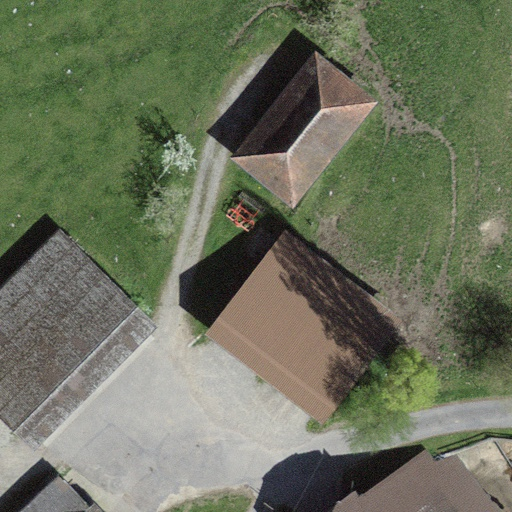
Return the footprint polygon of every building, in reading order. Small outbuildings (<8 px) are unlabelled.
[(303,26),(218,133),(319,214),(404,108),(303,26)] [(60,241),(0,301),(0,403),(20,424),(132,311),(60,241)] [(288,241),(225,320),(329,403),(392,324),(288,241)] [(415,458),(337,511),(495,511),(445,449),(415,458)] [(90,511),(60,480),(26,511),(90,511)]
